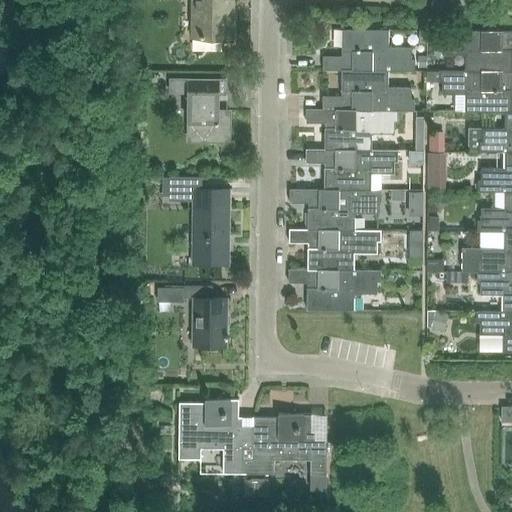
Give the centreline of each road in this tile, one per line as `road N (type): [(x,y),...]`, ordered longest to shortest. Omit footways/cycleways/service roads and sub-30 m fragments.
road 1 (residential): [(266,365),(268,0)]
road 2 (residential): [(266,365),(317,365),(440,393),(511,394)]
